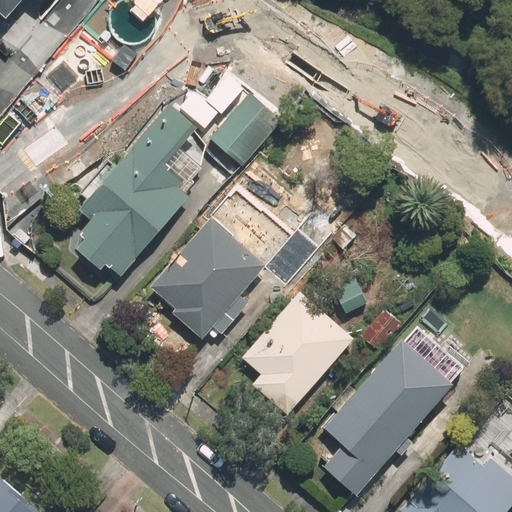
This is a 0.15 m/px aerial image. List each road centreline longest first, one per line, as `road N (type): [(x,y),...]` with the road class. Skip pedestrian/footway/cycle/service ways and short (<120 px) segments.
road 1 (residential): [(0,309),(233,511)]
road 2 (residential): [(0,169),(156,0)]
